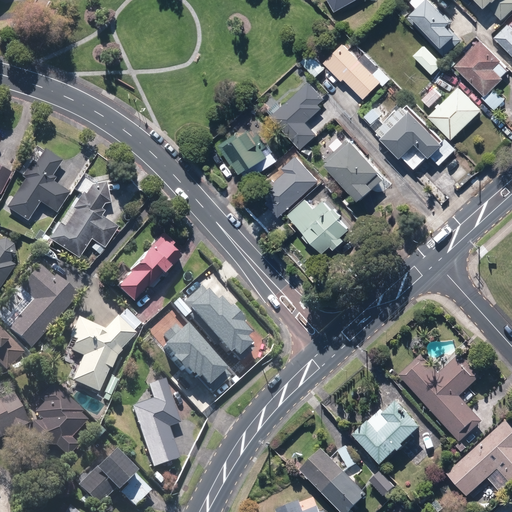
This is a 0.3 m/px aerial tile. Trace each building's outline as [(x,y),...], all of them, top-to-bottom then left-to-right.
[(330,0),(336,10),(355,0),(330,0)] [(418,8),(411,14),(447,53),(462,39),(450,26),(455,22),(434,0),(412,0),(412,1),(418,8)] [(511,0),(475,0),(485,10),(489,6),(501,19),(511,8),(511,0)] [(511,26),(510,25),(497,39),(511,53),(511,26)] [(480,40),(455,65),(497,107),(504,100),(491,88),(509,69),(480,40)] [(360,60),(344,43),(324,64),(342,82),(344,79),(366,100),(390,75),(367,52),(360,60)] [(443,64),(426,45),(414,56),(431,75),(443,64)] [(312,55),(303,63),(315,77),(324,68),(312,55)] [(326,98),(310,81),(273,116),(302,148),(317,134),(306,122),(322,107),(319,105),(326,98)] [(445,95),(435,86),(423,98),(433,107),(445,95)] [(483,110),(460,87),(430,116),(453,139),(483,110)] [(406,103),(376,133),(400,159),(403,156),(416,170),(431,156),(440,166),(458,149),(447,137),(442,141),(406,103)] [(386,119),(375,106),(364,115),(375,128),(386,119)] [(239,133),(219,145),(231,165),(235,163),(242,174),(269,157),(252,130),(241,137),(239,133)] [(325,162),(327,164),(359,200),(373,187),(368,182),(381,170),(352,138),(325,162)] [(60,159),(44,149),(36,163),(31,160),(21,177),(23,178),(5,208),(25,220),(37,202),(56,213),(69,192),(48,179),(60,159)] [(320,180),(296,155),(281,169),(285,174),(262,195),(268,201),(267,202),(281,217),(320,180)] [(0,194),(11,172),(0,167),(0,194)] [(109,203),(105,181),(90,184),(83,193),(82,192),(71,207),(74,209),(63,225),(59,222),(47,239),(76,259),(89,240),(100,248),(115,227),(99,215),(103,211),(99,208),(103,203),(109,203)] [(306,199),(290,214),(324,252),(330,246),(334,250),(346,240),(342,236),(351,228),(326,200),(315,209),(306,199)] [(173,244),(162,232),(131,264),(134,267),(114,287),(130,303),(175,257),(168,249),(173,244)] [(0,286),(13,265),(8,262),(14,253),(12,244),(3,238),(0,238),(0,286)] [(30,349),(76,295),(55,276),(52,280),(38,269),(12,300),(18,305),(1,324),(30,349)] [(206,282),(187,299),(239,358),(265,335),(233,300),(227,306),(206,282)] [(71,382),(97,393),(112,359),(134,335),(115,317),(103,331),(96,328),(75,319),(67,340),(74,343),(69,354),(80,359),(71,382)] [(190,317),(166,337),(208,389),(232,370),(190,317)] [(0,367),(3,371),(22,353),(0,330),(0,367)] [(457,357),(439,373),(423,354),(400,375),(460,442),(483,421),(461,397),(479,381),(457,357)] [(150,401),(130,408),(151,469),(178,460),(168,429),(179,425),(163,380),(146,387),(150,401)] [(77,445),(70,438),(86,422),(78,414),(81,411),(59,390),(53,384),(37,401),(41,405),(33,413),(42,422),(31,422),(31,448),(55,447),(66,457),(77,445)] [(0,438),(27,425),(11,393),(0,398),(0,438)] [(379,432),(369,421),(354,435),(382,466),(425,427),(399,399),(383,414),(390,422),(379,432)] [(511,484),(511,425),(507,420),(447,474),(467,497),(488,478),(502,493),(511,484)] [(348,445),(339,450),(349,468),(358,463),(348,445)] [(324,450),(302,472),(341,511),(350,511),(369,494),(324,450)] [(96,509),(117,490),(134,508),(150,493),(133,474),(112,452),(74,487),(96,509)] [(379,470),(369,480),(385,496),(395,486),(379,470)] [(327,511),(324,504),(304,511),(300,500),(276,509),(277,511),(327,511)]
